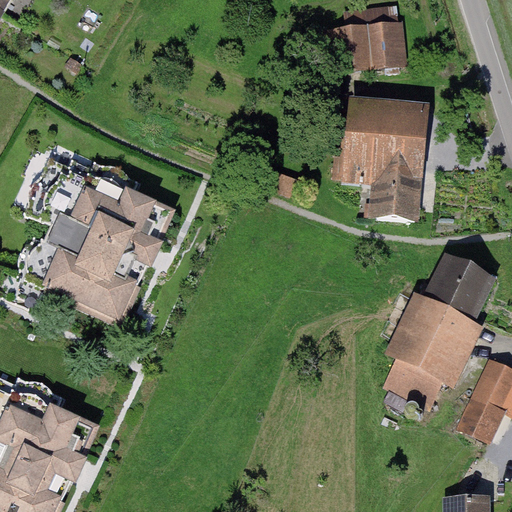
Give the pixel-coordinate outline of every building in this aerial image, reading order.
[(0,0),(0,23),(14,0),(0,0)] [(401,25),(323,34),(328,84),(407,75),(401,25)] [(428,103),(352,96),(345,183),(421,189),(428,103)] [(25,283),(121,327),(149,265),(142,262),(149,246),(157,249),(171,217),(149,207),(151,203),(135,195),(139,185),(95,166),(89,179),(50,161),(24,217),(64,235),(56,251),(42,245),(25,283)] [(420,297),(476,322),(491,287),(436,262),(420,297)] [(433,417),(476,331),(428,306),(384,392),(433,417)] [(487,449),(511,394),(511,375),(492,366),(460,436),(487,449)] [(0,511),(58,511),(74,479),(66,476),(73,460),(81,463),(96,431),(74,421),(76,417),(59,409),(63,399),(20,380),(13,393),(0,387),(0,511)] [(487,511),(487,499),(440,500),(440,511),(487,511)]
